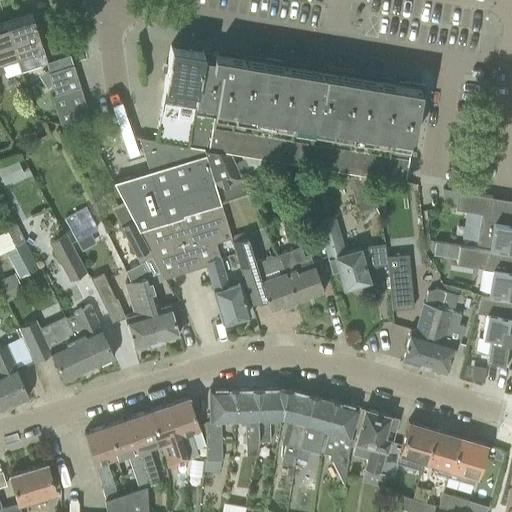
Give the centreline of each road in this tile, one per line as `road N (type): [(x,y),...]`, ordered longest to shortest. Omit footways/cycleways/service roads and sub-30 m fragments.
road 1 (residential): [(511,430),(320,363),(220,365)]
road 2 (residential): [(0,435),(220,365)]
